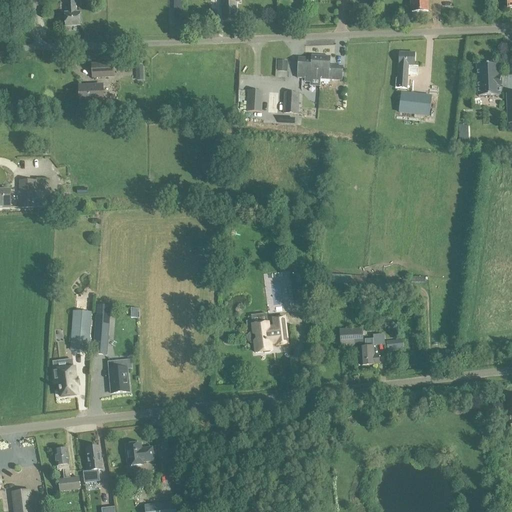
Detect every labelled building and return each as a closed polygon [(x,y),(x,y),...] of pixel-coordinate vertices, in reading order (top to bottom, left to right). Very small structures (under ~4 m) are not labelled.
[(241,3),(240,0),(221,0),(222,4),(223,4),(224,21),(236,20),(235,13),(236,13),(236,3),(241,3)] [(411,0),(412,13),(428,12),(427,0),(411,0)] [(80,14),(77,14),(76,2),(66,3),(67,15),(65,15),(66,28),(80,27),(80,14)] [(399,54),(399,66),(399,72),(398,80),(396,79),(395,90),(407,90),(408,81),(408,76),(418,77),(419,67),(415,67),(415,54),(399,54)] [(298,79),(321,80),(321,71),(319,71),(319,64),(322,64),(322,57),(312,57),(312,59),(299,59),(298,79)] [(330,58),(322,57),(322,64),(319,64),(319,71),(321,71),(321,80),(334,81),(335,72),(329,72),(330,58)] [(278,73),(288,74),(288,63),(278,63),(278,73)] [(113,64),(108,64),(91,65),(92,79),(114,77),(113,64)] [(499,89),(501,88),(501,78),(499,78),(498,66),(477,67),(479,98),(499,97),(499,89)] [(335,67),(335,72),(334,81),(343,82),(343,67),(335,67)] [(80,105),(103,104),(102,87),(79,88),(80,105)] [(404,92),(402,112),(431,115),(434,96),(404,92)] [(247,112),(262,113),(263,93),(248,93),(247,112)] [(284,116),(299,116),(300,95),(285,95),(284,116)] [(37,201),(36,182),(19,182),(20,210),(37,210),(37,201)] [(11,192),(0,192),(0,209),(11,209),(11,192)] [(328,279),(327,294),(337,295),(338,288),(351,288),(366,289),(367,278),(352,277),(337,277),(336,280),(328,279)] [(381,281),(368,280),(367,289),(381,290),(381,281)] [(74,312),(71,352),(89,353),(91,313),(90,313),(91,307),(78,306),(77,313),(74,312)] [(132,319),(140,319),(140,311),(131,309),(132,319)] [(97,315),(94,355),(107,356),(110,316),(97,315)] [(251,317),(252,327),(253,334),(251,334),(250,335),(248,337),(247,339),(248,342),(249,343),(251,344),(253,345),(255,344),(256,354),(264,353),(265,354),(270,354),(271,352),(272,352),(271,346),(276,345),(277,347),(288,346),(285,318),(273,320),(274,328),(269,329),(267,315),(251,317)] [(340,330),(341,348),(362,346),(361,341),(363,341),(362,328),(350,329),(340,330)] [(404,349),(403,339),(393,340),(394,350),(404,349)] [(360,350),(360,356),(357,356),(358,367),(361,367),(361,368),(375,366),(375,365),(380,365),(379,357),(374,357),(373,341),(365,341),(366,349),(360,350)] [(112,395),(130,393),(127,370),(116,371),(116,364),(109,364),(110,371),(112,395)] [(74,370),(54,372),(55,383),(60,383),(61,390),(60,390),(60,393),(61,393),(62,398),(77,397),(76,387),(79,387),(79,386),(78,386),(77,380),(78,380),(78,379),(75,379),(74,370)] [(141,445),(135,446),(133,445),(129,445),(128,446),(126,446),(128,468),(144,466),(143,463),(154,462),(153,449),(142,450),(141,445)] [(87,449),(89,464),(90,472),(91,472),(91,473),(84,474),(85,484),(101,482),(100,471),(103,471),(101,454),(100,454),(99,448),(93,448),(90,448),(90,449),(87,449)] [(69,465),(70,465),(68,450),(55,451),(57,467),(58,471),(63,470),(64,480),(59,481),(60,492),(80,490),(79,478),(71,479),(69,465)] [(27,503),(15,505),(16,511),(32,511),(30,492),(26,492),(27,503)] [(175,511),(175,503),(146,506),(146,511),(175,511)]
